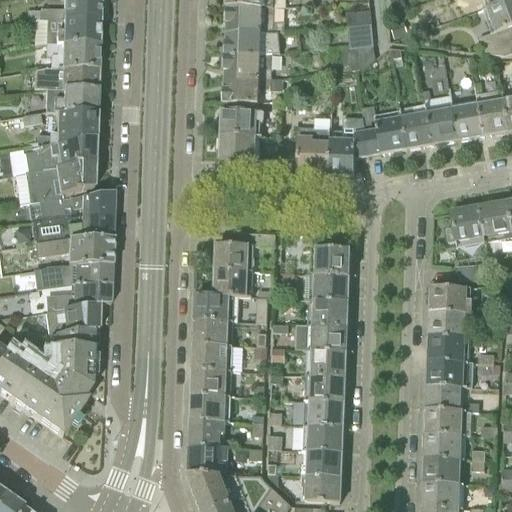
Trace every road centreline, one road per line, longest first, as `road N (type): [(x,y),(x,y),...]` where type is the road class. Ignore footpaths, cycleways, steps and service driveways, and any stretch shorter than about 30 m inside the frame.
road 1 (residential): [(134,0),(121,395),(138,428)]
road 2 (tertiary): [(144,413),(160,0)]
road 3 (residential): [(402,511),(420,185)]
road 4 (residential): [(366,201),(358,511)]
road 5 (residential): [(179,511),(167,466),(182,203)]
road 6 (residential): [(182,203),(188,0)]
road 7 (residential): [(182,203),(340,209),(366,201)]
